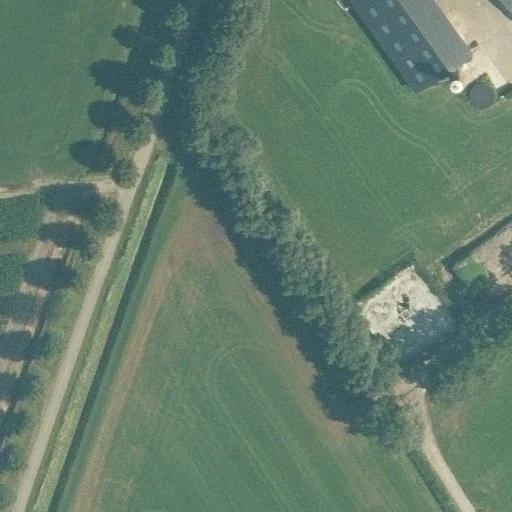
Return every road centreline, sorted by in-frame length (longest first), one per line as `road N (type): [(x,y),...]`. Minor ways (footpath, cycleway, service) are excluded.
road 1 (unclassified): [(18,511),(199,0)]
road 2 (track): [(0,186),(99,183),(130,195)]
